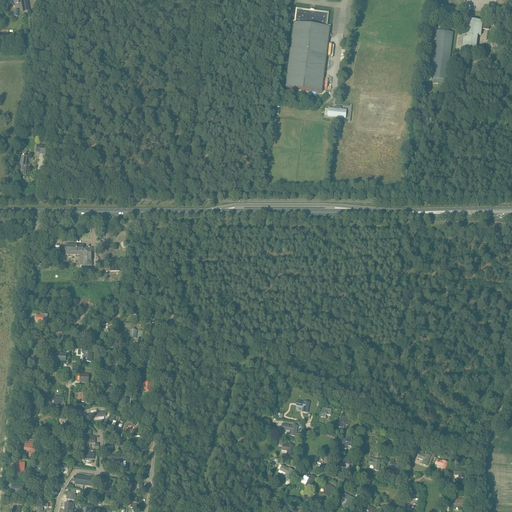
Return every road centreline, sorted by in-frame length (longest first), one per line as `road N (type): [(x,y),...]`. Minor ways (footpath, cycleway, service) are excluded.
road 1 (primary): [(0,211),(398,212)]
road 2 (unclassified): [(482,511),(484,446),(511,376)]
